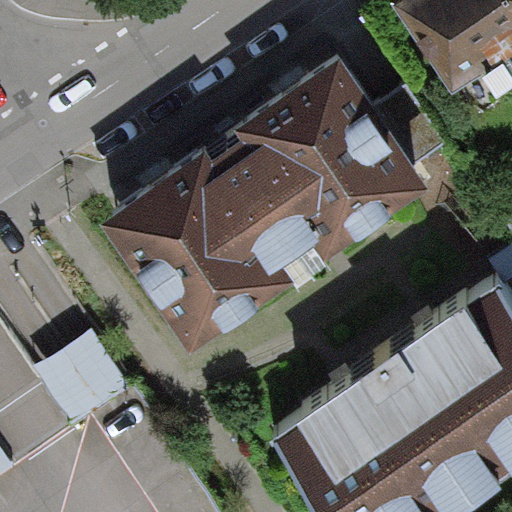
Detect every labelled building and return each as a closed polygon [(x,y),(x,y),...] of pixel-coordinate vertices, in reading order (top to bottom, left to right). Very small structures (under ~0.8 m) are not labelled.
[(511,0),(406,0),(456,72),(489,50),(500,67),(511,58),(511,41),(508,35),(511,31),(511,0)] [(511,31),(508,35),(511,41),(511,58),(500,67),(511,83),(511,31)] [(152,192),(121,214),(195,316),(416,159),(414,157),(374,101),(343,58),(315,77),(309,69),(293,80),(277,91),(284,101),(253,122),(260,131),(241,145),(220,160),(212,150),(183,170),(177,161),(160,173),(146,184),(152,192)] [(447,133),(407,77),(374,101),(414,157),(447,133)] [(511,238),(494,249),(507,271),(511,267),(511,238)] [(511,281),(502,268),(470,290),(467,287),(416,322),(427,338),(408,351),(396,334),(376,348),(387,366),(367,380),(356,364),(304,400),(307,404),(276,426),(295,453),(336,511),(395,511),(411,502),(417,511),(421,511),(511,449),(511,281)]
